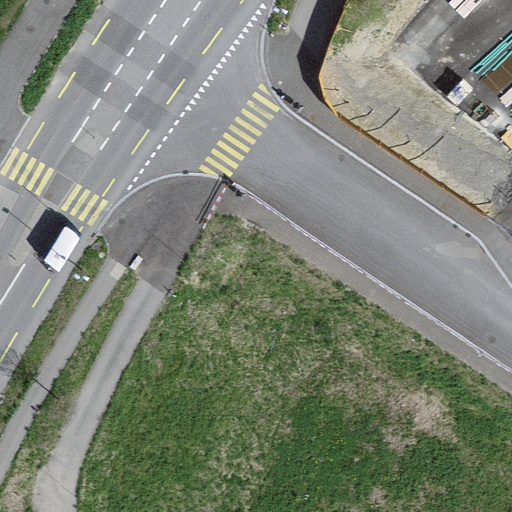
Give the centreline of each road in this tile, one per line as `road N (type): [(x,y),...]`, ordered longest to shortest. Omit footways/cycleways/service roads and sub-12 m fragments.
road 1 (residential): [(151,48),(334,158),(511,289)]
road 2 (unknown): [(210,148),(207,201),(78,421),(55,511)]
road 3 (secondary): [(151,48),(0,288)]
